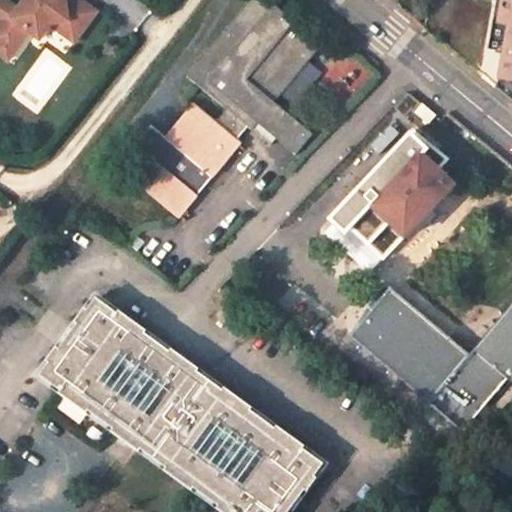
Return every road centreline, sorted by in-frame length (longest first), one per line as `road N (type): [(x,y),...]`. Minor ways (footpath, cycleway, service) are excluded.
road 1 (secondary): [(511,136),(348,0)]
road 2 (unknown): [(260,227),(351,313)]
